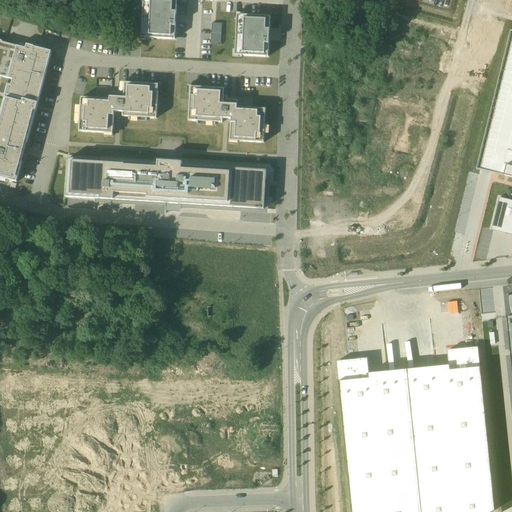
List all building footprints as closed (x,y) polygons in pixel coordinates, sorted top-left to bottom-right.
[(140,0),(140,3),(142,3),(142,18),(140,18),(140,24),(142,24),(141,32),(139,32),(138,40),(148,41),(148,39),(174,40),(176,0),(140,0)] [(244,14),(235,13),(234,20),(236,20),(235,36),(234,36),(234,41),(236,41),(235,50),(233,49),(232,58),(242,58),(242,56),(268,57),(271,17),(244,15),(244,14)] [(222,34),(223,23),(214,23),(212,23),(211,34),(222,34)] [(511,32),(510,32),(476,171),(487,174),(511,180),(511,32)] [(222,44),(222,34),(211,34),(211,44),(222,44)] [(23,43),(22,46),(0,40),(0,176),(17,181),(25,151),(36,107),(38,101),(51,50),(23,43)] [(80,97),(78,132),(113,134),(115,112),(119,112),(123,113),(122,117),(156,119),(158,85),(121,83),(121,92),(117,92),(110,92),(109,98),(80,97)] [(230,141),(264,143),(267,109),(238,107),(238,99),(233,99),(228,99),(228,96),(225,96),(225,88),(190,86),(188,121),(222,123),(223,119),(226,119),(231,119),(230,141)] [(270,168),(67,155),(64,198),(96,200),(173,205),(267,211),(270,168)] [(511,201),(499,198),(492,230),(511,234),(511,201)] [(267,211),(96,200),(96,203),(135,205),(165,207),(165,211),(181,212),(180,208),(241,211),(268,213),(267,211)] [(221,246),(220,261),(236,261),(236,246),(221,246)] [(219,279),(232,279),(232,270),(219,270),(219,279)] [(262,286),(263,296),(276,295),(276,285),(262,286)] [(370,356),(334,358),(347,511),(497,511),(480,345),(445,348),(447,364),(437,365),(438,376),(373,383),(370,356)]
